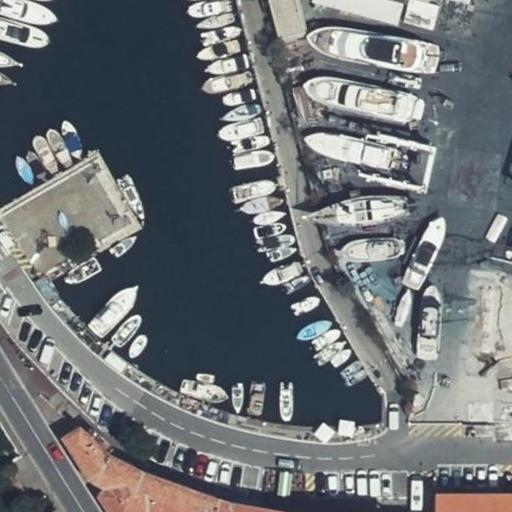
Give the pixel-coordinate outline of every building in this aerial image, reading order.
[(303,28),(295,0),(272,0),(282,33),(303,28)] [(511,422),(511,397),(464,398),(465,423),(511,422)] [(212,511),(218,498),(173,483),(155,477),(132,467),(110,456),(88,433),(80,425),(64,434),(70,445),(87,473),(105,485),(101,493),(112,511),(143,511),(148,509),(152,511),(212,511)] [(511,511),(511,493),(438,494),(437,511),(511,511)] [(285,511),(218,498),(212,511),(285,511)]
